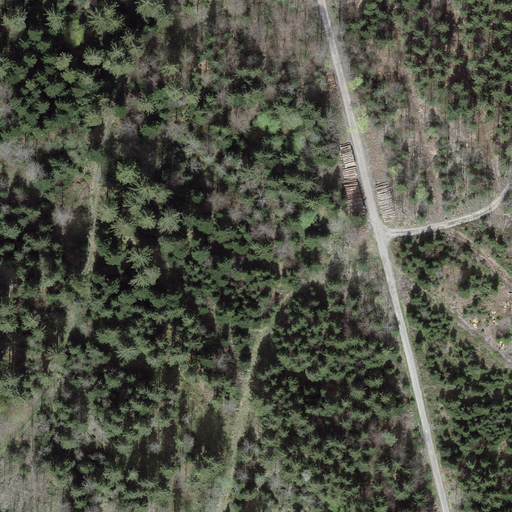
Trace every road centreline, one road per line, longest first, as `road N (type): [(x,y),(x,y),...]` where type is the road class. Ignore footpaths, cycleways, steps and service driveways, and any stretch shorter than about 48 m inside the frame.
road 1 (track): [(384,241),(450,511)]
road 2 (track): [(326,0),(384,241)]
road 3 (track): [(384,241),(458,219),(511,174)]
